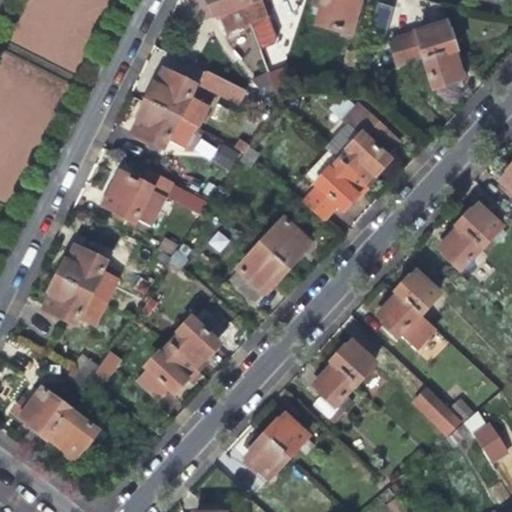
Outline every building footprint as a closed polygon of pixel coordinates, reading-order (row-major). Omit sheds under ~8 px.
[(242,8),(238,0),(206,0),(209,5),(215,19),(217,19),(224,36),(249,27),(242,8)] [(238,0),(242,8),(249,27),(267,20),(260,1),(261,0),(238,0)] [(316,27),(349,37),(359,5),(345,1),(343,0),(312,0),(310,7),(321,11),(316,27)] [(399,71),(423,64),(452,56),(443,29),(422,36),(391,46),(399,71)] [(261,49),(245,51),(247,73),(263,72),(261,49)] [(455,67),(452,56),(423,64),(432,91),(460,82),(455,67)] [(0,198),(9,202),(61,83),(34,71),(32,77),(0,62),(0,198)] [(156,87),(146,107),(176,122),(197,133),(207,112),(186,101),(191,92),(179,85),(181,81),(165,72),(163,77),(162,76),(156,87)] [(194,86),(201,89),(208,75),(206,74),(201,72),(194,86)] [(356,74),(348,76),(351,85),(359,83),(356,74)] [(242,93),(208,75),(201,89),(234,106),(242,93)] [(331,89),(344,88),(351,85),(348,76),(330,81),(331,89)] [(256,85),(260,93),(265,90),(270,100),(276,97),(272,87),(269,79),(256,85)] [(368,80),(359,83),(351,85),(354,96),(363,93),(371,91),(368,80)] [(278,84),(272,87),(276,97),(283,94),(278,84)] [(347,98),(354,96),(351,85),(344,88),(347,98)] [(274,107),(270,100),(265,90),(260,93),(269,111),(274,107)] [(161,151),(176,122),(146,107),(140,119),(132,136),(161,151)] [(336,166),(361,189),(370,179),(380,169),(384,164),(382,162),(397,146),(358,110),(344,124),(350,130),(325,156),(326,157),(336,166)] [(209,162),(217,148),(200,137),(191,151),(209,162)] [(239,146),(235,152),(243,157),(247,151),(239,146)] [(256,157),(247,151),(243,157),(252,163),(256,157)] [(230,158),(239,164),(243,157),(235,152),(230,158)] [(247,170),(252,163),(243,157),(239,164),(247,170)] [(339,213),(352,199),(361,189),(336,166),(326,157),(304,180),(314,189),(299,206),(321,226),(336,210),(339,213)] [(499,186),(511,198),(511,171),(508,176),(499,186)] [(132,224),(133,222),(148,229),(170,185),(145,173),(137,188),(118,178),(111,194),(103,209),(132,224)] [(377,186),(370,179),(361,189),(368,195),(377,186)] [(358,204),(368,195),(361,189),(352,199),(358,204)] [(467,220),(457,231),(479,252),(498,232),(476,211),(467,220)] [(282,225),(259,250),(283,273),(294,261),(307,248),(282,225)] [(216,230),(207,244),(221,253),(230,239),(216,230)] [(460,273),(479,252),(457,231),(447,242),(438,253),(460,273)] [(270,287),(283,273),(259,250),(226,286),(250,308),(270,287)] [(166,251),(162,258),(170,263),(174,257),(166,251)] [(67,264),(58,282),(87,297),(103,267),(73,252),(67,264)] [(183,263),(174,257),(170,263),(178,269),(183,263)] [(158,263),(166,269),(170,263),(162,258),(158,263)] [(175,275),(178,269),(170,263),(166,269),(175,275)] [(408,284),(395,299),(417,319),(436,299),(414,278),(408,284)] [(42,312),(73,326),(76,319),(94,328),(105,306),(87,297),(58,282),(52,292),(42,312)] [(429,329),(417,319),(395,299),(386,308),(376,319),(410,351),(429,329)] [(140,317),(147,322),(156,309),(149,304),(140,317)] [(190,324),(167,349),(191,372),(200,363),(209,353),(215,347),(190,324)] [(343,355),(331,368),(353,389),(372,368),(350,348),(343,355)] [(169,396),(183,381),(191,372),(167,349),(144,374),(168,395),(169,396)] [(88,363),(84,369),(93,376),(97,369),(88,363)] [(206,368),(200,363),(191,372),(197,377),(206,368)] [(360,396),(353,389),(331,368),(320,380),(311,389),(321,398),(311,408),(330,427),(360,396)] [(79,396),(88,382),(93,376),(84,369),(79,376),(70,389),(79,396)] [(105,375),(97,369),(93,376),(101,381),(105,375)] [(189,387),(197,377),(191,372),(183,381),(189,387)] [(158,406),(168,395),(144,374),(135,384),(158,406)] [(96,388),(101,381),(93,376),(88,382),(96,388)] [(425,417),(436,403),(426,393),(413,407),(425,417)] [(29,429),(46,442),(66,415),(39,395),(19,421),(29,429)] [(436,403),(425,417),(447,437),(459,424),(436,403)] [(475,414),(462,426),(468,434),(488,465),(505,454),(487,426),(484,428),(475,414)] [(93,435),(66,415),(46,442),(60,452),(73,462),(93,435)] [(273,430),(263,441),(285,461),(303,442),(281,422),(273,430)] [(463,439),(468,434),(462,426),(456,430),(463,439)] [(265,483),(285,461),(263,441),(254,450),(243,462),(265,483)] [(386,478),(380,483),(386,490),(392,485),(386,478)] [(375,488),(380,495),(386,490),(380,483),(375,488)] [(399,494),(392,485),(386,490),(393,499),(399,494)] [(387,504),(393,499),(386,490),(380,495),(387,504)]
